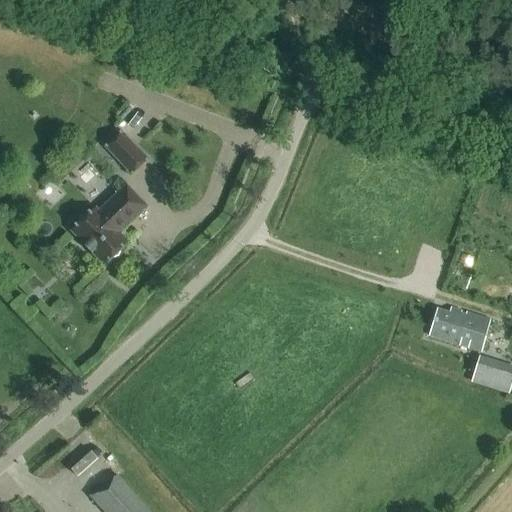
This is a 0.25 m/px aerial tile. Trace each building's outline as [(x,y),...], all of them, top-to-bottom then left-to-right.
[(148,159),(120,129),(103,145),(130,175),(148,159)] [(125,226),(145,206),(126,186),(98,212),(95,209),(72,231),(83,243),(82,244),(91,253),(92,252),(103,264),(106,261),(118,256),(123,245),(126,242),(116,230),(123,224),(125,226)] [(474,259),(463,254),(459,264),(470,268),(474,259)] [(481,351),(490,320),(465,313),(465,315),(460,314),(461,311),(450,308),(449,313),(437,309),(429,336),(481,351)] [(470,383),(508,395),(511,382),(511,365),(478,356),(470,383)] [(82,460),(64,476),(70,484),(89,467),(82,460)] [(150,511),(117,475),(104,487),(102,485),(90,496),(104,511),(150,511)]
